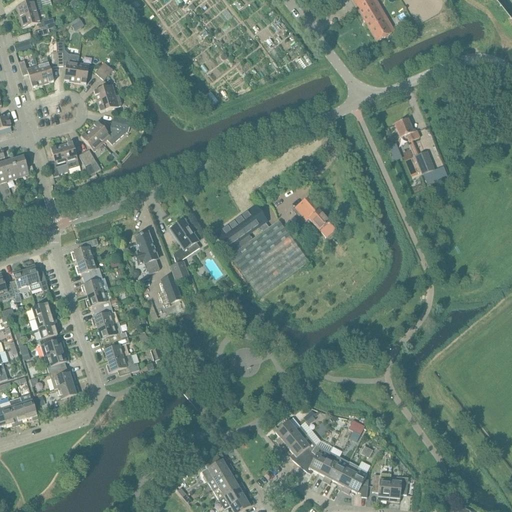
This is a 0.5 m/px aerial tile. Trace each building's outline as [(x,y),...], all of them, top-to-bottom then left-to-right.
[(28,0),(30,4),(16,8),(19,19),(43,11),(40,1),(38,1),(38,0),(28,0)] [(75,0),(69,4),(73,10),(79,6),(75,0)] [(373,0),(351,0),(377,43),(392,35),(385,23),(387,22),(373,0)] [(45,28),(43,23),(47,22),(43,11),(19,19),(22,30),(38,25),(40,29),(45,28)] [(84,27),(79,20),(71,25),(76,32),(84,27)] [(35,39),(48,35),(46,29),(33,33),(35,39)] [(57,54),(58,68),(64,67),(63,54),(65,53),(64,43),(56,44),(57,54)] [(15,45),(13,46),(16,54),(22,53),(19,44),(18,44),(15,45)] [(65,53),(63,54),(64,67),(66,67),(64,82),(75,84),(78,65),(79,57),(68,55),(65,51),(65,53)] [(43,66),(37,67),(43,86),(54,83),(47,59),(43,60),(43,64),(43,66)] [(24,62),(18,64),(22,77),(28,75),(32,89),(43,86),(37,67),(27,71),(24,62)] [(99,78),(108,68),(104,64),(95,74),(99,78)] [(78,65),(75,84),(86,86),(89,67),(78,65)] [(108,68),(99,78),(103,82),(113,72),(108,68)] [(97,103),(115,97),(112,87),(93,92),(97,103)] [(117,97),(115,97),(97,103),(100,114),(120,108),(122,105),(119,98),(117,97)] [(112,122),(126,126),(127,120),(114,117),(112,122)] [(0,131),(3,131),(4,134),(9,132),(8,129),(11,128),(7,118),(0,120),(0,131)] [(407,120),(394,125),(400,139),(406,137),(409,143),(419,139),(416,132),(413,133),(407,120)] [(112,122),(110,128),(124,132),(126,126),(112,122)] [(97,123),(89,131),(102,145),(107,141),(109,144),(112,146),(126,134),(127,134),(129,127),(126,126),(124,132),(110,128),(107,131),(108,133),(107,134),(106,132),(97,123)] [(102,145),(89,131),(80,138),(94,153),(102,145)] [(393,142),(387,144),(391,155),(397,153),(393,142)] [(79,168),(77,162),(72,143),(61,147),(67,165),(68,171),(79,168)] [(54,164),(49,165),(53,179),(59,177),(56,168),(67,165),(61,147),(50,150),(54,164)] [(89,151),(84,154),(90,166),(92,170),(93,171),(95,174),(100,171),(96,163),(89,151)] [(434,172),(426,153),(415,157),(423,176),(434,172)] [(90,166),(84,154),(78,157),(85,169),(90,166)] [(23,158),(12,161),(17,179),(29,176),(28,174),(33,172),(32,167),(27,169),(23,158)] [(7,183),(17,179),(12,161),(1,164),(7,183)] [(56,194),(62,192),(60,185),(54,188),(56,194)] [(301,204),(295,210),(306,222),(309,220),(319,232),(329,223),(308,198),(301,204)] [(255,207),(214,236),(229,257),(252,240),(249,236),(261,227),(266,223),(255,207)] [(173,258),(174,258),(176,265),(177,266),(170,268),(175,282),(188,277),(183,263),(183,264),(182,261),(199,249),(196,244),(198,242),(193,234),(195,233),(190,227),(189,228),(184,221),(170,230),(182,249),(175,254),(174,255),(174,256),(173,257),(173,258)] [(308,264),(278,222),(252,240),(229,257),(260,299),(308,264)] [(149,276),(158,272),(159,271),(155,261),(157,260),(148,234),(135,239),(140,253),(134,255),(138,266),(144,264),(144,265),(145,265),(149,276)] [(76,262),(77,265),(92,260),(89,249),(98,246),(96,240),(78,246),(80,251),(70,254),(73,263),(76,262)] [(78,268),(75,268),(77,277),(82,275),(83,281),(88,279),(101,275),(99,270),(95,271),(92,260),(77,265),(78,268)] [(24,272),(30,291),(30,292),(41,288),(42,293),(48,291),(43,273),(37,275),(34,266),(26,268),(27,271),(24,272)] [(10,284),(14,296),(30,291),(24,272),(21,273),(20,270),(12,273),(15,282),(10,284)] [(85,286),(81,287),(83,295),(86,294),(87,297),(102,293),(108,291),(105,280),(102,281),(101,275),(88,279),(83,281),(85,286)] [(0,301),(14,297),(14,296),(10,284),(4,285),(1,276),(0,276),(0,301)] [(181,300),(173,277),(161,281),(170,304),(181,300)] [(234,285),(229,280),(224,285),(229,290),(234,285)] [(88,300),(85,301),(88,310),(92,308),(93,314),(98,312),(111,308),(109,302),(106,303),(102,293),(87,297),(88,300)] [(31,310),(35,320),(51,315),(49,310),(52,309),(50,304),(31,310)] [(95,319),(91,320),(94,328),(96,327),(97,330),(113,325),(109,315),(113,314),(111,308),(98,312),(93,314),(95,319)] [(52,321),(51,315),(35,320),(38,331),(57,325),(55,320),(52,321)] [(98,333),(95,334),(98,342),(102,341),(104,346),(127,339),(125,333),(121,335),(118,324),(113,325),(97,330),(98,333)] [(57,325),(38,331),(41,341),(56,336),(56,337),(57,336),(55,330),(58,330),(57,325)] [(41,341),(38,342),(40,348),(44,358),(62,352),(61,350),(64,349),(62,340),(58,342),(56,337),(56,336),(41,341)] [(105,352),(101,353),(104,361),(107,360),(108,363),(129,356),(125,346),(129,345),(127,339),(104,346),(105,352)] [(62,352),(44,358),(49,375),(66,369),(65,364),(69,363),(66,354),(63,355),(62,352)] [(130,356),(129,356),(108,363),(109,366),(106,367),(108,375),(117,372),(119,378),(139,371),(137,365),(134,366),(130,356)] [(54,391),(57,390),(73,385),(72,382),(75,382),(72,373),(68,375),(66,369),(49,375),(54,391)] [(73,385),(57,390),(61,401),(57,402),(59,408),(76,402),(75,397),(79,396),(76,387),(74,388),(73,385)] [(20,399),(9,402),(17,427),(22,425),(21,422),(26,421),(21,405),(20,399)] [(17,427),(9,402),(0,405),(0,408),(1,411),(6,427),(11,426),(12,428),(17,427)] [(33,422),(38,420),(32,402),(21,405),(26,421),(32,419),(33,422)] [(311,412),(309,414),(303,419),(306,423),(312,417),(314,416),(311,412)] [(312,417),(306,423),(308,426),(315,420),(312,417)] [(279,430),(275,433),(280,439),(276,442),(278,445),(300,427),(293,419),(283,427),(279,430)] [(353,433),(358,424),(352,421),(348,430),(353,433)] [(353,433),(360,436),(363,429),(364,428),(358,424),(353,433)] [(290,451),(307,436),(300,427),(278,445),(281,448),(284,445),(290,451)] [(290,458),(292,462),(299,468),(311,453),(316,447),(307,436),(290,451),(293,456),(290,458)] [(311,453),(299,468),(306,474),(310,476),(312,472),(318,475),(330,453),(316,447),(311,453)] [(326,484),(340,458),(330,453),(318,475),(324,478),(322,482),(326,484)] [(205,463),(206,464),(209,469),(202,474),(203,477),(203,478),(205,482),(207,482),(207,483),(232,469),(230,465),(226,468),(222,461),(221,462),(217,456),(205,463)] [(346,470),(338,485),(344,488),(342,492),(345,494),(358,469),(359,468),(349,463),(346,470)] [(336,465),(326,484),(329,485),(331,481),(338,485),(346,470),(336,465)] [(232,469),(207,483),(213,493),(219,489),(233,480),(230,474),(234,472),(232,469)] [(358,469),(345,494),(348,496),(350,491),(357,495),(358,494),(360,495),(360,498),(367,499),(368,487),(362,486),(367,476),(366,474),(358,469)] [(377,501),(388,502),(390,482),(391,476),(380,475),(380,477),(373,476),(372,493),(378,494),(377,501)] [(400,496),(406,496),(408,480),(396,479),(396,483),(390,482),(388,502),(399,503),(400,496)] [(219,489),(213,493),(218,502),(243,487),(241,484),(237,486),(233,480),(219,489)] [(243,487),(218,502),(224,511),(230,508),(244,499),(241,493),(245,490),(243,487)] [(183,499),(186,496),(180,489),(177,492),(183,499)] [(183,499),(188,505),(191,502),(186,496),(183,499)] [(245,511),(254,506),(252,502),(248,505),(244,499),(230,508),(232,511),(245,511)]
